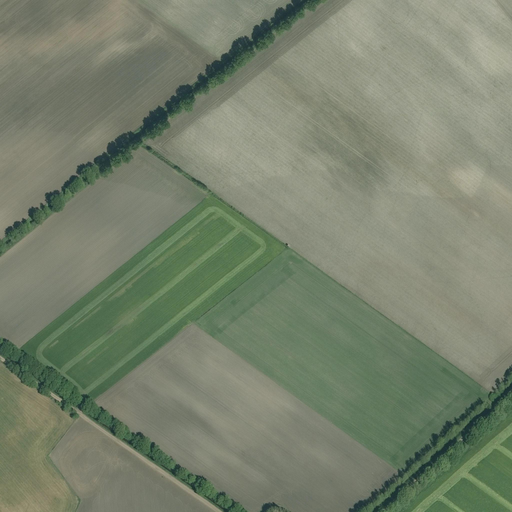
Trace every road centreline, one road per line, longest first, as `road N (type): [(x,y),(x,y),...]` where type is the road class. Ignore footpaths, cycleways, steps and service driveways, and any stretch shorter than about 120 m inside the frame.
road 1 (track): [(216,511),(0,358)]
road 2 (track): [(382,511),(511,393)]
